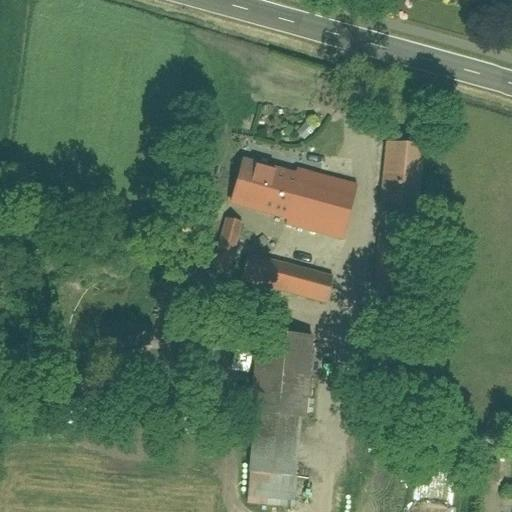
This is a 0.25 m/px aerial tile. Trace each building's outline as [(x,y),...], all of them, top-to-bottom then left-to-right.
[(448,0),(485,10),(487,0),(448,0)] [(394,148),(394,205),(421,205),(421,148),(394,148)] [(240,161),(228,207),(284,223),(283,228),(341,243),(356,187),(295,170),(294,175),(240,161)] [(229,274),(242,224),(224,219),(211,269),(229,274)] [(377,235),(369,318),(400,320),(407,238),(377,235)] [(331,278),(246,256),(239,284),(323,306),(331,278)] [(295,482),(310,339),(261,334),(246,476),(295,482)] [(415,347),(360,341),(354,397),(409,402),(415,347)]
